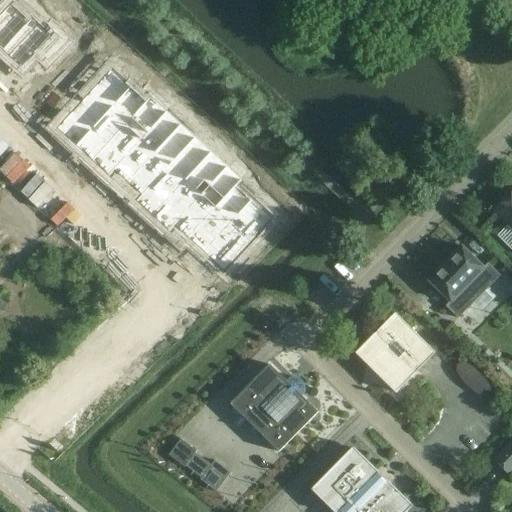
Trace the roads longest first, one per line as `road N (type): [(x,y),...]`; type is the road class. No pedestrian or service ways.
road 1 (residential): [(474,511),(300,339),(511,133)]
road 2 (residential): [(0,97),(195,273),(0,452)]
